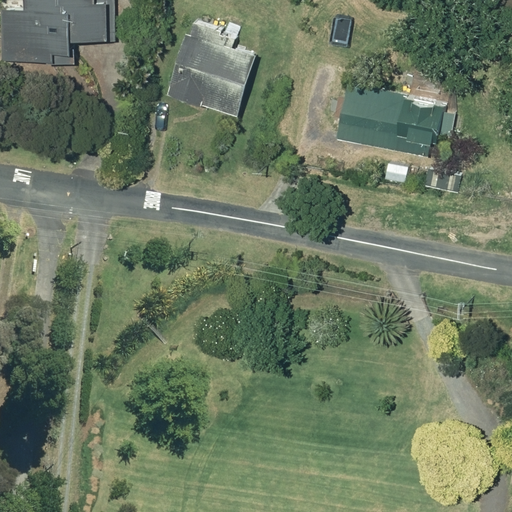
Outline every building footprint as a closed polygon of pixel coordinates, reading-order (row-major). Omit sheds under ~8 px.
[(34,0),(34,4),(10,5),(11,57),(57,56),(57,60),(86,59),(86,47),(89,48),(89,35),(121,35),(121,2),(123,2),(123,0),(34,0)] [(179,92),(248,112),(267,49),(244,43),(247,35),(232,30),(233,26),(201,16),(179,92)] [(422,93),(355,80),(344,136),(436,155),(439,137),(448,139),(455,101),(447,100),(448,99),(445,98),(447,89),(424,84),(422,93)] [(392,178),(412,181),(415,164),(395,161),(392,178)] [(427,184),(459,186),(459,167),(429,165),(427,184)] [(0,335),(11,283),(0,280),(0,335)]
